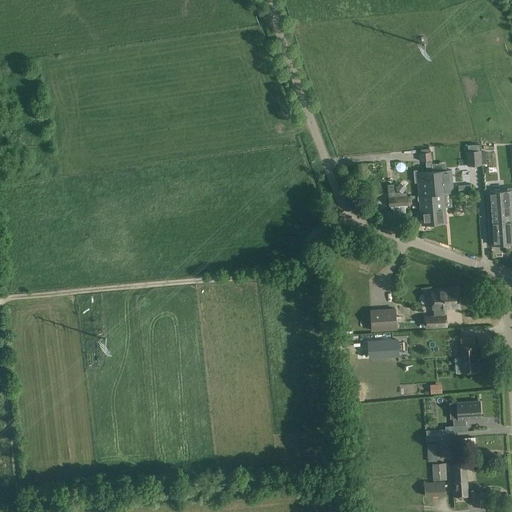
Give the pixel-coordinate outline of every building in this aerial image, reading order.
[(468,151),(467,151),(468,165),(481,164),(480,151),(479,151),(479,145),(468,145),(468,151)] [(432,166),(430,152),(420,152),(420,161),(425,160),(426,167),(432,166)] [(457,160),(456,170),(465,170),(466,160),(457,160)] [(443,170),(432,171),(434,194),(444,193),(444,194),(453,193),(452,169),(443,170)] [(434,194),(432,171),(418,172),(418,170),(414,170),(415,183),(418,182),(419,195),(434,194)] [(501,191),(487,192),(488,208),(511,205),(511,187),(507,188),(507,191),(501,191)] [(444,193),(434,194),(419,195),(420,210),(445,208),(444,194),(444,193)] [(407,196),(389,198),(389,206),(408,204),(407,196)] [(489,222),(511,220),(511,205),(488,208),(489,222)] [(446,222),(445,208),(420,210),(422,224),(446,222)] [(511,243),(511,220),(489,222),(491,245),(511,243)] [(434,308),(434,315),(425,316),(426,327),(446,325),(446,315),(445,315),(444,307),(458,306),(457,288),(432,290),(433,308),(434,308)] [(371,310),(372,330),(397,329),(395,309),(371,310)] [(460,340),(461,357),(455,357),(456,373),(477,371),(475,339),(460,340)] [(399,340),(370,342),(371,357),(400,355),(399,340)] [(495,347),(486,347),(487,358),(496,357),(495,347)] [(430,385),(431,394),(442,393),(442,384),(430,385)] [(350,388),(351,401),(364,400),(363,386),(350,388)] [(465,418),(481,417),(479,401),(458,402),(460,418),(453,419),(453,425),(466,425),(465,418)] [(439,435),(439,430),(426,430),(427,435),(425,435),(426,441),(441,440),(441,435),(439,435)] [(452,447),(464,446),(476,445),(476,437),(451,438),(452,447)] [(428,461),(437,461),(436,444),(427,444),(428,461)] [(454,480),(467,479),(466,462),(453,463),(454,480)] [(446,463),(432,464),(433,480),(447,480),(446,463)] [(467,479),(454,480),(455,489),(452,489),(453,497),(469,496),(467,479)] [(469,493),(470,501),(477,501),(476,492),(469,493)]
